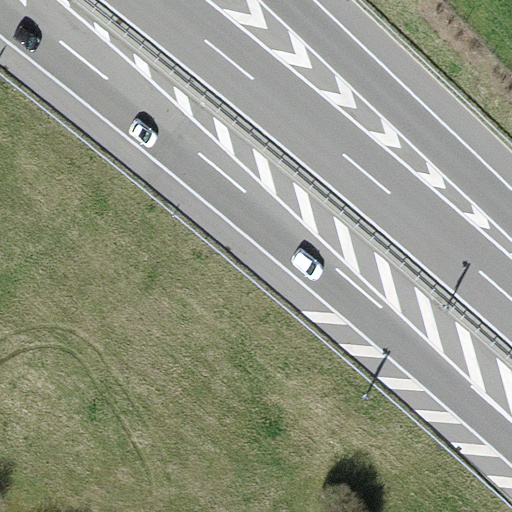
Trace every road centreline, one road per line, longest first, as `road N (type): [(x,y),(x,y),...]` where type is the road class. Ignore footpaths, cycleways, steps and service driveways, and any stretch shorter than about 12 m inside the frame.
road 1 (motorway): [(0,6),(511,441)]
road 2 (trunk): [(511,300),(155,0)]
road 3 (trunk): [(511,249),(271,0)]
